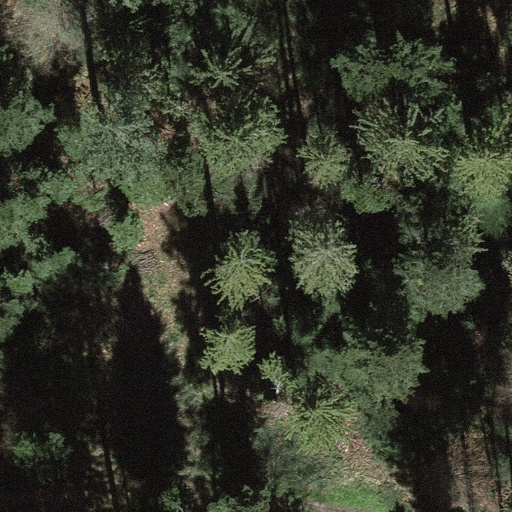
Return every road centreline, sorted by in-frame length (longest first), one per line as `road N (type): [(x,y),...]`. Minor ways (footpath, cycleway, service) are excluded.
road 1 (track): [(0,496),(185,490),(252,511)]
road 2 (track): [(185,490),(130,472),(0,380)]
